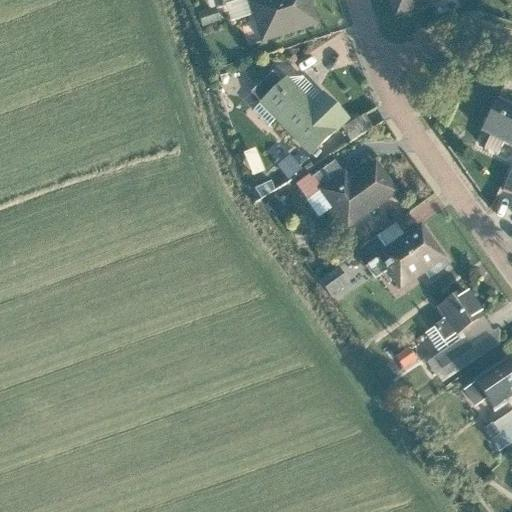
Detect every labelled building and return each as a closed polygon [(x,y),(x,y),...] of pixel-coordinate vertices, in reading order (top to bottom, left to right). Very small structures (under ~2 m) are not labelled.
[(256,0),(252,1),(251,0),(225,0),(232,22),(257,14),(265,39),(319,23),(311,0),(256,0)] [(393,0),(398,13),(434,0),(393,0)] [(221,19),(218,9),(202,14),(206,24),(221,19)] [(285,81),(275,71),(254,92),(265,103),(264,105),(313,154),(350,117),(325,92),(314,103),(288,78),(285,81)] [(511,147),(511,105),(496,98),(480,132),(511,147)] [(386,120),(378,108),(346,127),(353,140),(386,120)] [(256,175),(267,171),(258,149),(247,153),(256,175)] [(301,167),(290,155),(279,164),(290,177),(301,167)] [(399,190),(377,161),(352,179),(337,159),(301,185),(311,198),(322,190),(348,227),(399,190)] [(262,197),(276,190),(271,180),(257,187),(262,197)] [(286,202),(275,197),(270,207),(281,212),(286,202)] [(448,258),(424,223),(406,235),(399,225),(349,259),(359,273),(368,267),(378,282),(393,272),(404,289),(448,258)] [(351,280),(340,267),(324,281),(334,294),(351,280)] [(487,312),(466,284),(439,304),(449,317),(436,326),(447,341),(487,312)] [(474,348),(466,337),(433,362),(446,380),(459,371),(453,363),(474,348)] [(408,368),(424,360),(416,345),(400,353),(408,368)] [(511,397),(511,360),(509,357),(465,390),(477,407),(489,398),(497,409),(511,397)] [(511,440),(511,410),(487,427),(500,448),(511,440)]
